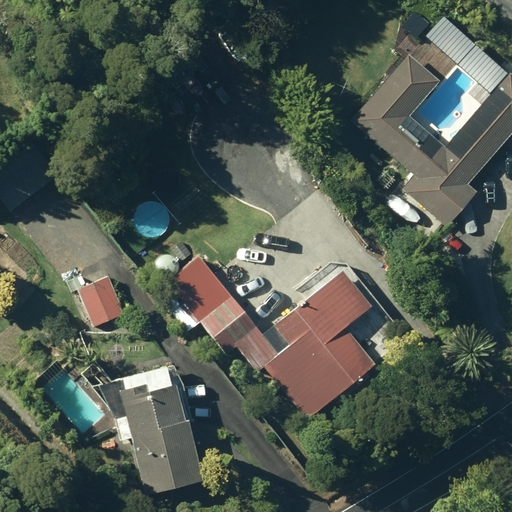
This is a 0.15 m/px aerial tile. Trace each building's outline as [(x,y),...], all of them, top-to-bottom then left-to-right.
[(401,190),(446,229),(478,192),(469,185),(511,133),(511,72),(511,71),(448,147),(410,116),(441,80),(410,54),(351,124),(413,175),(401,190)] [(0,165),(0,196),(11,211),(58,175),(32,141),(0,165)] [(144,242),(152,255),(166,246),(158,234),(144,242)] [(78,288),(93,326),(125,314),(110,276),(78,288)] [(177,288),(164,298),(189,330),(201,320),(203,319),(249,376),(277,352),(216,277),(187,300),(177,288)] [(319,291),(277,324),(295,345),(284,354),(278,360),(287,370),(304,357),(334,393),(375,359),(319,291)] [(149,383),(127,388),(152,489),(206,477),(193,418),(192,418),(187,418),(186,419),(178,383),(150,390),(149,383)]
